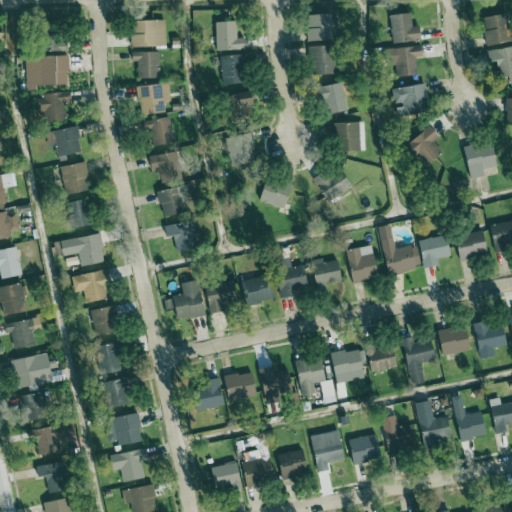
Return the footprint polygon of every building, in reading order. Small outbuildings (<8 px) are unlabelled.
[(423,40),(420,26),(414,27),(412,12),(390,15),(395,44),(423,40)] [(309,41),(334,40),(333,14),(308,15),(309,41)] [(487,46),(511,42),(506,14),(485,17),(488,30),(485,31),(487,46)] [(133,47),(166,46),(165,20),(132,21),(133,47)] [(217,22),(218,51),(243,50),(242,21),(217,22)] [(312,74),(336,73),(335,46),(312,46),(312,74)] [(424,56),(423,46),(397,47),(398,76),(418,76),(417,57),(424,56)] [(511,46),(489,50),(491,62),(498,61),(500,78),(510,76),(511,85),(511,46)] [(139,79),(160,78),(159,51),(132,52),(133,61),(139,61),(139,79)] [(223,84),(247,83),(246,55),(222,56),(223,84)] [(69,84),(69,56),(26,56),(27,90),(38,90),(38,85),(69,84)] [(330,115),(350,109),(343,82),(322,87),(330,115)] [(141,115),(166,113),(165,102),(172,101),(170,83),(138,86),(141,115)] [(393,88),(395,103),(404,102),(406,115),(429,113),(426,84),(393,88)] [(254,118),(253,105),(257,105),(256,92),(231,94),(234,120),(254,118)] [(34,112),(44,111),(45,122),(66,121),(65,102),(71,102),(71,93),(33,95),(34,112)] [(176,142),(170,116),(146,122),(153,148),(176,142)] [(361,122),(335,123),(336,151),(362,151),(361,122)] [(409,147),(430,166),(444,151),(435,143),(441,136),(429,125),(409,147)] [(83,152),(78,126),(47,133),(50,147),(56,146),(58,157),(83,152)] [(231,166),(251,163),(248,135),(228,138),(231,166)] [(471,179),(486,176),(485,168),(499,166),(495,142),(467,147),(471,179)] [(162,170),(162,183),(178,182),(177,154),(151,155),(151,171),(162,170)] [(62,165),(65,194),(90,192),(87,163),(62,165)] [(315,180),(327,202),(353,187),(341,165),(315,180)] [(0,174),(0,204),(7,204),(4,188),(14,186),(11,172),(0,174)] [(288,207),(291,185),(265,181),(261,203),(288,207)] [(158,192),(163,217),(186,213),(181,187),(158,192)] [(69,203),(76,229),(96,224),(89,198),(69,203)] [(19,229),(17,211),(0,213),(0,239),(13,238),(11,230),(19,229)] [(167,237),(176,236),(177,252),(198,250),(195,222),(165,225),(167,237)] [(494,250),(511,248),(511,222),(492,224),(494,250)] [(460,258),(489,256),(486,233),(458,236),(460,258)] [(105,263),(100,234),(52,241),(55,257),(78,253),(80,266),(105,263)] [(439,266),(438,258),(452,256),(449,236),(420,239),(424,268),(439,266)] [(396,248),(394,238),(383,240),(387,274),(422,269),(419,245),(396,248)] [(347,250),(353,284),(380,278),(374,245),(347,250)] [(0,249),(0,261),(0,262),(2,278),(21,276),(18,248),(0,249)] [(309,286),(306,266),(292,267),(291,257),(277,260),(283,298),(295,296),(294,288),(309,286)] [(313,260),(317,286),(343,282),(340,260),(324,262),(324,258),(313,260)] [(86,304),(109,298),(102,270),(71,277),(75,292),(83,290),(86,304)] [(246,304),(275,299),(270,275),(242,280),(246,304)] [(182,283),(184,296),(165,299),(166,310),(176,309),(178,320),(206,315),(201,280),(182,283)] [(26,283),(0,287),(0,291),(4,316),(30,312),(26,283)] [(237,304),(237,283),(207,283),(208,313),(224,312),(224,305),(237,304)] [(92,309),(94,334),(118,333),(117,307),(92,309)] [(11,333),(14,349),(36,345),(33,331),(42,329),(40,318),(5,323),(6,333),(11,333)] [(510,345),(504,320),(474,327),(482,360),(497,357),(495,348),(510,345)] [(471,353),(470,328),(440,329),(442,354),(471,353)] [(402,339),(411,386),(425,383),(421,364),(437,360),(433,339),(414,343),(413,337),(402,339)] [(123,372),(120,343),(101,345),(104,374),(123,372)] [(332,354),(337,383),(366,378),(360,348),(332,354)] [(396,369),(395,348),(370,349),(371,370),(396,369)] [(54,382),(51,369),(58,367),(56,360),(50,362),(48,353),(11,361),(18,389),(54,382)] [(316,393),(314,383),(327,380),(322,356),(295,362),(303,396),(316,393)] [(261,369),(265,401),(282,399),(281,393),(292,392),(290,371),(274,373),(273,367),(261,369)] [(258,397),(254,372),(225,376),(230,402),(258,397)] [(198,389),(202,411),(226,406),(220,377),(206,380),(208,387),(198,389)] [(110,407),(128,406),(127,380),(109,381),(110,407)] [(321,382),(325,404),(338,402),(333,380),(321,382)] [(20,396),(24,422),(50,418),(46,392),(20,396)] [(466,415),(462,396),(452,397),(460,441),(487,436),(483,412),(466,415)] [(489,400),(497,435),(509,432),(508,425),(511,423),(511,402),(502,405),(501,397),(489,400)] [(449,416),(434,419),(431,401),(417,403),(424,450),(443,447),(442,440),(452,438),(449,416)] [(110,442),(118,440),(119,446),(143,442),(138,413),(113,418),(115,428),(108,430),(110,442)] [(417,449),(411,424),(399,427),(396,416),(382,419),(390,455),(417,449)] [(40,456),(62,453),(62,451),(78,449),(75,423),(30,430),(31,440),(37,439),(40,456)] [(346,459),(340,430),(310,437),(318,473),(332,470),(330,462),(346,459)] [(350,439),(355,464),(382,459),(378,434),(350,439)] [(118,455),(124,483),(145,478),(141,460),(148,458),(146,448),(118,455)] [(310,474),(305,449),(279,455),(284,480),(310,474)] [(245,462),(247,487),(276,484),(273,459),(245,462)] [(244,486),(238,461),(212,467),(217,492),(244,486)] [(48,493),(69,492),(68,463),(46,464),(48,493)] [(149,511),(158,510),(152,484),(124,491),(128,511),(149,511)] [(47,511),(72,511),(72,500),(47,501),(47,511)] [(480,506),(480,511),(507,511),(505,501),(480,506)]
